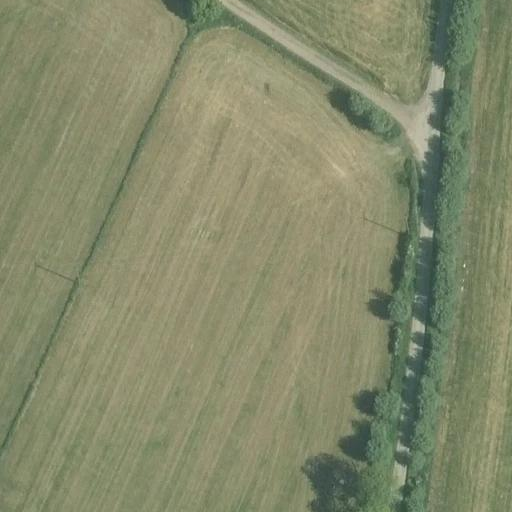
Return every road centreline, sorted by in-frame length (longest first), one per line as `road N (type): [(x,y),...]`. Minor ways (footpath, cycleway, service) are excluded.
road 1 (unclassified): [(397,511),(431,235),(432,138),(448,0)]
road 2 (track): [(432,138),(215,0)]
